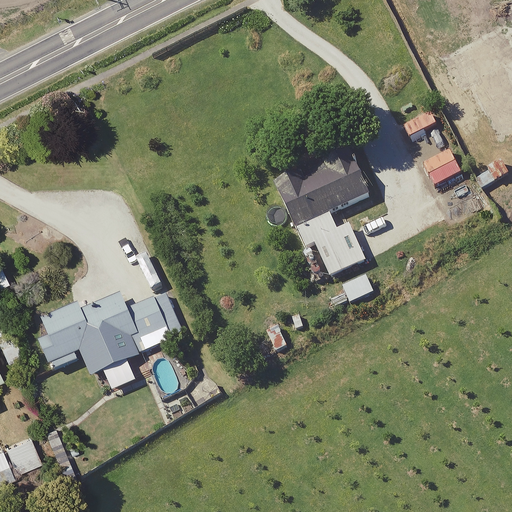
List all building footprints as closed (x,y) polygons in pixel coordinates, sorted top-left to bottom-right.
[(511,60),(511,51),(502,31),(443,60),(457,88),(471,82),(498,136),(511,128),(511,83),(503,65),(511,60)] [(439,156),(423,162),(434,191),(450,185),(439,156)] [(368,200),(352,163),(280,195),(306,252),(316,248),(330,280),(367,264),(351,228),(338,234),(331,217),(368,200)] [(131,312),(124,295),(83,314),(80,307),(44,324),(51,341),(41,345),(53,372),(83,358),(93,380),(105,375),(114,394),(137,383),(128,362),(172,342),(154,302),(131,312)] [(0,489),(17,482),(13,473),(40,461),(30,438),(3,450),(0,443),(0,489)]
